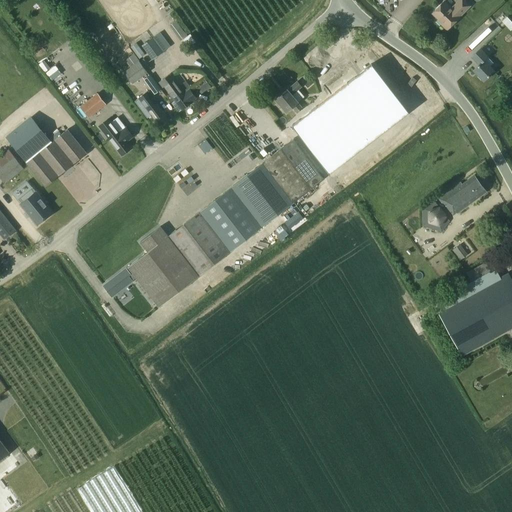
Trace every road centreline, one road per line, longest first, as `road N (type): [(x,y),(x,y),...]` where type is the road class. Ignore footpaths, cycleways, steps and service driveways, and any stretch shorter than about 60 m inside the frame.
road 1 (unclassified): [(0,290),(341,0)]
road 2 (unclassified): [(511,178),(477,119),(432,69),(344,0)]
